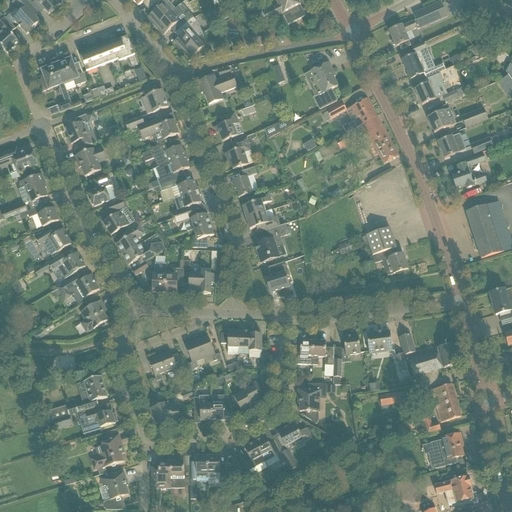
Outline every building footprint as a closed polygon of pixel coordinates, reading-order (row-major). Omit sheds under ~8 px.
[(26,0),(15,0),(12,3),(21,12),(13,20),(27,35),(39,23),(35,19),(40,15),(39,14),(40,14),(37,12),(33,7),(26,0)] [(26,0),(33,7),(37,12),(40,14),(41,14),(44,10),(49,15),(61,3),(57,0),(26,0)] [(156,27),(174,11),(174,10),(167,3),(170,0),(160,0),(164,4),(148,17),(156,27)] [(261,15),(265,24),(282,15),(288,26),(306,17),(300,6),(301,5),(297,0),(274,0),(276,3),(272,5),(274,8),(261,15)] [(402,26),(389,32),(393,40),(391,42),(393,46),(395,46),(396,47),(399,46),(401,51),(411,46),(405,34),(412,31),(417,29),(417,30),(438,21),(447,17),(441,2),(431,6),(425,9),(424,10),(413,14),(416,21),(414,21),(402,26)] [(174,11),(156,27),(164,36),(181,21),(179,19),(183,16),(176,8),(174,10),(174,11)] [(0,12),(0,28),(4,33),(0,36),(0,46),(2,48),(7,54),(19,43),(10,34),(16,29),(9,22),(5,18),(0,12)] [(182,19),(186,24),(191,20),(194,19),(189,13),(187,15),(182,19)] [(225,30),(224,30),(229,41),(241,36),(233,19),(223,24),(225,30)] [(191,20),(186,24),(190,29),(195,25),(191,20)] [(175,42),(182,51),(196,39),(188,30),(175,42)] [(245,35),(248,48),(267,45),(265,31),(245,35)] [(213,54),(209,44),(206,45),(202,34),(203,34),(202,34),(196,39),(182,51),(190,60),(194,57),(196,59),(213,55),(213,54)] [(112,44),(118,60),(119,62),(128,58),(135,56),(132,48),(130,49),(126,41),(122,43),(122,40),(112,44)] [(415,55),(421,52),(426,49),(424,43),(412,48),(415,55)] [(112,44),(102,48),(108,64),(118,60),(112,44)] [(102,48),(91,52),(97,68),(108,64),(102,48)] [(97,68),(91,52),(80,56),(86,72),(97,68)] [(415,55),(402,61),(410,80),(424,74),(423,73),(429,71),(421,52),(415,55)] [(452,61),(454,66),(462,62),(460,58),(452,61)] [(57,65),(64,84),(66,90),(87,82),(82,69),(75,72),(71,60),(57,65)] [(329,63),(311,72),(316,81),(322,94),(314,98),(320,110),(337,102),(331,90),(337,87),(332,74),(334,73),(329,63)] [(64,84),(57,65),(42,71),(44,78),(43,78),(42,77),(35,80),(40,93),(64,84)] [(285,81),(279,66),(272,69),(273,72),(278,85),(281,83),(282,83),(285,82),(285,81)] [(218,70),(219,77),(231,74),(229,67),(218,70)] [(142,68),(135,70),(139,81),(147,79),(142,68)] [(420,88),(415,90),(422,106),(431,102),(435,100),(432,93),(430,89),(442,84),(443,83),(441,79),(439,74),(418,83),(420,88)] [(221,94),(236,89),(231,76),(215,82),(214,78),(198,84),(201,93),(204,92),(209,105),(218,101),(223,100),(221,94)] [(509,77),(498,82),(510,98),(511,96),(511,81),(511,80),(509,77)] [(455,88),(456,90),(442,96),(445,103),(464,95),(461,88),(461,89),(460,86),(455,88)] [(162,90),(145,97),(152,113),(152,114),(159,111),(168,108),(162,90)] [(350,123),(344,126),(348,133),(354,130),(362,126),(367,136),(371,144),(373,143),(384,165),(390,161),(399,157),(383,128),(377,117),(367,99),(358,104),(353,107),(359,118),(351,123),(351,122),(350,123)] [(73,108),(70,101),(57,106),(60,113),(73,108)] [(326,123),(345,112),(345,111),(346,111),(342,104),(322,115),(326,123)] [(461,117),(463,121),(466,129),(488,120),(483,108),(461,117)] [(428,119),(434,134),(456,125),(453,117),(448,120),(444,111),(428,119)] [(66,129),(71,141),(69,142),(70,145),(78,142),(81,149),(97,143),(93,132),(87,134),(82,123),(87,121),(88,123),(96,120),(94,113),(87,116),(86,115),(76,119),(78,125),(66,129)] [(233,126),(239,124),(235,113),(221,118),(223,125),(215,128),(216,131),(218,130),(222,142),(237,137),(233,126)] [(128,132),(137,128),(144,125),(141,117),(125,123),(128,132)] [(137,128),(142,140),(161,133),(164,141),(179,135),(173,121),(165,124),(163,118),(144,125),(137,128)] [(274,126),(264,130),(264,131),(268,139),(268,140),(272,138),(285,131),(289,128),(293,126),(291,122),(290,119),(274,126)] [(117,126),(110,128),(114,136),(120,133),(117,126)] [(438,143),(445,159),(466,150),(460,134),(438,143)] [(340,139),(335,141),(340,150),(345,147),(340,139)] [(471,146),(474,154),(492,147),(489,139),(471,146)] [(227,153),(233,170),(242,167),(248,166),(254,164),(246,140),(241,141),(231,144),(234,151),(227,153)] [(312,140),(303,145),(307,152),(316,147),(312,140)] [(178,147),(176,141),(166,143),(167,150),(178,147)] [(159,153),(156,154),(156,157),(156,158),(157,159),(157,161),(158,163),(159,165),(161,167),(187,157),(186,153),(184,153),(181,146),(164,153),(163,152),(159,153)] [(107,161),(102,148),(93,151),(93,150),(84,153),(75,157),(77,164),(79,163),(85,177),(94,174),(101,171),(98,164),(107,161)] [(37,165),(31,150),(19,155),(16,149),(0,155),(0,167),(13,162),(18,174),(26,171),(25,169),(37,165)] [(157,149),(142,155),(145,162),(154,159),(156,158),(156,157),(156,154),(159,153),(157,149)] [(460,175),(452,178),(456,190),(465,186),(466,190),(487,183),(484,174),(474,178),(470,167),(471,167),(471,166),(475,165),(480,163),(486,161),(484,155),(483,153),(468,158),(468,160),(464,162),(465,165),(457,168),(460,175)] [(187,157),(161,167),(165,177),(165,178),(171,175),(183,171),(189,168),(187,161),(189,161),(187,157)] [(126,169),(125,171),(126,175),(129,176),(132,175),(134,172),(132,169),(129,167),(126,169)] [(234,181),(239,198),(252,194),(247,178),(257,175),(254,168),(251,169),(241,172),(243,178),(234,181)] [(18,190),(24,205),(31,202),(31,203),(47,196),(42,184),(44,184),(41,175),(20,183),(22,188),(18,190)] [(97,189),(88,193),(94,207),(110,201),(105,190),(113,187),(108,175),(93,180),(97,189)] [(157,182),(152,184),(154,189),(166,184),(174,181),(171,175),(165,178),(165,177),(160,179),(157,180),(157,182)] [(166,184),(154,189),(156,193),(161,191),(161,193),(168,191),(170,190),(182,186),(179,179),(174,181),(166,184)] [(182,186),(170,190),(172,196),(172,197),(172,199),(173,199),(174,200),(176,199),(181,198),(200,192),(198,188),(196,188),(194,181),(187,183),(182,186)] [(177,211),(172,213),(173,214),(174,219),(195,212),(194,206),(201,203),(199,196),(201,196),(200,192),(181,198),(184,209),(177,211)] [(265,213),(262,205),(272,203),(269,192),(247,200),(248,205),(242,207),(246,219),(265,213)] [(312,197),(309,203),(315,206),(317,200),(312,197)] [(106,207),(108,215),(125,208),(122,201),(106,207)] [(501,253),(501,252),(511,248),(511,245),(498,203),(466,213),(481,259),(501,253)] [(24,205),(1,213),(4,221),(27,212),(24,205)] [(20,215),(22,219),(28,217),(29,219),(32,218),(37,229),(42,227),(43,227),(49,225),(59,221),(54,209),(45,212),(43,206),(34,209),(20,215)] [(195,212),(174,219),(176,225),(184,222),(187,233),(194,231),(194,230),(210,225),(207,214),(197,217),(195,212)] [(103,223),(111,236),(134,222),(130,215),(124,219),(120,213),(103,223)] [(265,213),(246,219),(250,230),(265,225),(266,231),(276,228),(280,227),(277,217),(267,220),(265,213)] [(116,245),(123,255),(140,245),(134,235),(142,230),(139,224),(121,235),(124,240),(116,245)] [(210,225),(194,230),(194,231),(197,241),(214,236),(210,225)] [(280,258),(276,246),(283,244),(281,238),(282,238),(289,235),(285,225),(280,227),(276,228),(266,231),(270,240),(254,245),(261,264),(280,258)] [(389,259),(391,265),(394,275),(408,270),(403,254),(397,256),(395,249),(396,249),(390,229),(380,232),(366,237),(375,264),(389,259)] [(36,239),(36,240),(39,246),(43,243),(51,256),(57,253),(63,250),(72,245),(63,230),(54,235),(51,230),(43,235),(36,239)] [(338,246),(341,256),(355,251),(352,242),(338,246)] [(140,266),(145,263),(157,255),(151,245),(143,250),(140,245),(123,255),(129,266),(137,261),(140,266)] [(493,263),(483,266),(487,280),(503,275),(500,266),(510,263),(506,253),(491,258),(493,263)] [(35,272),(37,276),(50,268),(53,272),(58,269),(65,280),(85,267),(77,254),(66,260),(63,255),(35,272)] [(183,284),(183,274),(183,270),(184,262),(180,262),(180,270),(174,270),(173,274),(172,276),(165,275),(164,295),(172,295),(172,294),(177,294),(177,284),(183,284)] [(196,294),(199,294),(200,276),(191,276),(191,267),(190,267),(190,262),(184,262),(183,274),(183,284),(183,285),(189,285),(188,291),(196,291),(196,294)] [(145,263),(140,266),(132,271),(136,277),(148,269),(145,263)] [(278,298),(286,298),(294,296),(290,283),(284,285),(280,274),(288,271),(285,263),(268,268),(271,277),(265,279),(270,294),(276,292),(278,298)] [(157,294),(164,295),(165,275),(165,273),(166,273),(166,264),(156,264),(154,275),(153,275),(153,293),(157,293),(157,294)] [(200,275),(200,276),(199,294),(199,295),(211,295),(211,284),(214,284),(214,275),(200,275)] [(73,298),(76,302),(77,302),(78,303),(85,299),(99,290),(91,276),(82,281),(79,276),(70,281),(64,285),(67,291),(69,294),(72,293),(75,297),(73,298)] [(511,310),(511,288),(504,291),(504,290),(499,292),(489,294),(496,316),(505,313),(511,311),(511,310)] [(92,306),(80,314),(85,321),(80,324),(86,334),(101,326),(103,327),(107,325),(107,322),(108,321),(101,310),(104,308),(100,301),(92,306)] [(43,328),(46,333),(54,327),(52,323),(43,328)] [(40,332),(35,335),(38,340),(43,337),(40,332)] [(238,355),(239,349),(239,332),(228,332),(228,342),(228,348),(228,354),(238,355)] [(249,352),(249,350),(250,333),(244,332),(239,332),(239,349),(238,355),(249,356),(249,352)] [(367,335),(368,345),(369,355),(392,351),(390,332),(367,335)] [(261,353),(261,355),(265,356),(265,345),(261,345),(262,335),(260,335),(261,333),(250,333),(249,350),(249,352),(261,353)] [(416,348),(412,334),(399,338),(404,356),(412,354),(411,349),(416,348)] [(342,350),(342,357),(361,354),(358,336),(343,338),(345,350),(342,350)] [(208,337),(197,342),(204,359),(203,359),(206,365),(213,362),(217,361),(215,355),(208,337)] [(291,365),(312,366),(313,338),(310,338),(309,342),(301,342),(301,347),(292,346),(291,365)] [(313,338),(312,366),(318,366),(318,358),(325,358),(326,343),(317,342),(317,338),(313,338)] [(204,359),(197,342),(185,346),(192,364),(192,363),(195,369),(199,368),(196,362),(203,359),(204,359)] [(413,360),(409,361),(412,371),(414,378),(414,377),(443,369),(451,367),(461,364),(454,344),(436,349),(437,353),(416,359),(415,356),(412,357),(413,360)] [(171,352),(160,356),(166,372),(172,370),(174,375),(179,373),(177,367),(174,361),(171,352)] [(395,356),(402,380),(409,377),(403,354),(395,356)] [(166,372),(160,356),(148,360),(157,382),(158,384),(162,383),(161,380),(162,380),(160,375),(166,372)] [(333,385),(339,385),(340,378),(341,378),(342,361),(334,360),(333,385)] [(227,367),(229,373),(240,368),(238,363),(227,367)] [(66,407),(50,412),(53,422),(69,417),(69,416),(76,414),(84,411),(89,410),(99,407),(97,401),(107,398),(101,377),(84,382),(90,401),(66,408),(66,407)] [(298,390),(298,399),(300,399),(300,412),(305,412),(305,417),(314,423),(316,424),(318,422),(318,413),(319,413),(320,399),(320,385),(311,385),(311,391),(308,391),(298,390)] [(431,391),(441,423),(461,417),(451,385),(431,391)] [(180,387),(174,389),(176,395),(182,393),(180,387)] [(254,388),(244,393),(252,408),(255,406),(255,404),(261,401),(254,388)] [(181,394),(183,400),(193,395),(191,390),(181,394)] [(252,408),(244,393),(234,398),(237,405),(242,414),(250,410),(250,411),(253,410),(252,408)] [(380,397),(381,407),(403,403),(402,393),(380,397)] [(212,423),(212,397),(199,397),(199,398),(194,398),(194,414),(200,414),(200,421),(206,421),(206,424),(212,423)] [(223,397),(212,397),(212,423),(218,423),(218,421),(224,421),(224,416),(232,416),(229,400),(224,400),(223,397)] [(151,410),(156,425),(179,424),(178,414),(178,406),(168,406),(167,404),(160,406),(151,410)] [(89,410),(84,411),(88,423),(93,422),(94,424),(98,422),(100,428),(106,427),(115,424),(115,423),(117,422),(115,415),(113,415),(111,412),(103,414),(100,407),(99,407),(89,410)] [(397,428),(403,436),(419,425),(413,416),(397,428)] [(420,420),(427,435),(440,431),(438,423),(432,424),(428,416),(420,420)] [(69,417),(53,422),(56,430),(71,425),(69,417)] [(276,431),(281,440),(285,447),(302,438),(304,443),(311,438),(306,429),(299,433),(294,423),(283,429),(283,428),(276,431)] [(97,457),(90,459),(93,471),(98,470),(100,476),(107,474),(105,468),(111,466),(113,467),(115,467),(115,465),(124,463),(120,451),(123,450),(119,435),(109,438),(106,439),(107,442),(102,443),(103,447),(95,449),(97,457)] [(434,469),(435,470),(458,464),(457,462),(456,462),(456,458),(463,456),(460,443),(462,443),(460,435),(443,439),(444,440),(430,444),(433,454),(431,455),(435,469),(434,469)] [(353,437),(343,442),(343,443),(346,449),(357,444),(353,437)] [(265,438),(254,443),(265,463),(275,457),(277,456),(282,466),(286,464),(281,454),(279,451),(274,442),(269,445),(265,438)] [(249,457),(243,460),(248,469),(249,471),(255,468),(265,463),(254,443),(244,449),(249,457)] [(288,450),(281,454),(286,464),(288,467),(289,470),(290,472),(298,468),(297,466),(288,450)] [(220,457),(208,458),(208,475),(213,475),(213,480),(220,480),(220,483),(226,483),(226,478),(226,468),(220,468),(220,457)] [(171,489),(171,458),(167,458),(167,463),(158,463),(158,468),(152,468),(152,489),(171,489)] [(190,484),(190,469),(190,467),(184,468),(184,463),(175,463),(175,458),(171,458),(171,489),(184,489),(184,486),(190,486),(190,484)] [(208,475),(208,458),(196,458),(196,469),(190,469),(190,484),(197,484),(197,475),(208,475)] [(306,463),(301,466),(304,471),(309,468),(306,463)] [(101,480),(103,485),(105,484),(110,501),(103,503),(104,504),(104,505),(103,506),(104,509),(106,510),(106,511),(126,511),(126,510),(123,501),(122,501),(121,498),(129,496),(125,482),(126,482),(124,473),(101,480)] [(435,487),(437,496),(445,493),(446,496),(448,506),(473,500),(470,488),(471,487),(469,478),(451,482),(451,483),(435,487)] [(289,506),(286,500),(282,501),(281,500),(268,507),(270,511),(287,511),(285,508),(289,506)]
